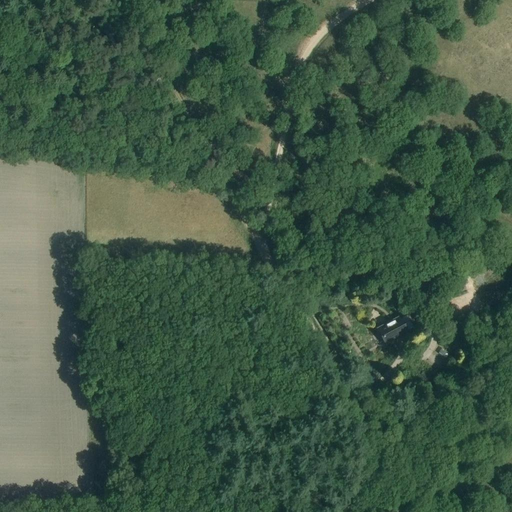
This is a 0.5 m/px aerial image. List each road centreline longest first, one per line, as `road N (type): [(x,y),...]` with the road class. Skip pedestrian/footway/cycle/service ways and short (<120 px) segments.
road 1 (track): [(259,240),(120,0)]
road 2 (track): [(374,466),(354,405),(259,240)]
road 3 (track): [(289,88),(259,240)]
road 4 (track): [(368,0),(314,39),(289,88)]
